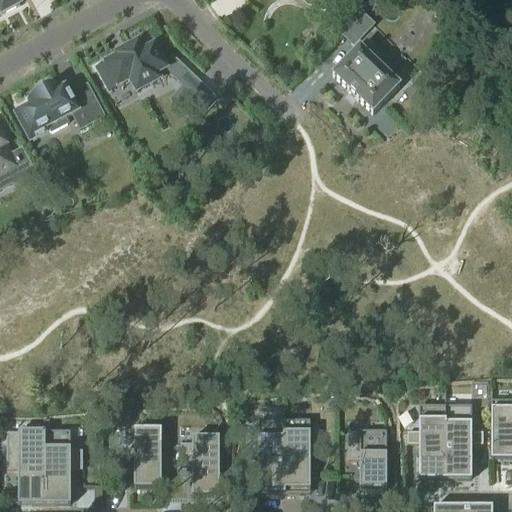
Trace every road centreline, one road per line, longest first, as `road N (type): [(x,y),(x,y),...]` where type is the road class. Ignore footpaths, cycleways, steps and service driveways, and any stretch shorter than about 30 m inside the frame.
road 1 (residential): [(179,0),(294,119)]
road 2 (residential): [(0,70),(130,0)]
